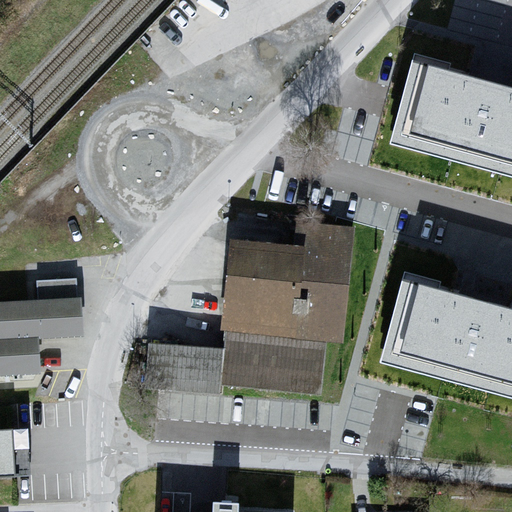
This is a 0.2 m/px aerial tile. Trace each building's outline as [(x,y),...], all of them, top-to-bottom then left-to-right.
[(511,87),(417,61),(395,139),(511,171),(511,87)] [(296,251),(238,247),(227,391),(327,399),(331,347),(350,348),(359,231),(298,226),(296,251)] [(511,308),(407,280),(385,358),(511,393),(511,308)] [(88,304),(0,308),(0,344),(46,342),(90,339),(88,304)] [(0,381),(49,378),(46,342),(0,344),(0,381)] [(28,428),(0,429),(0,476),(31,475),(28,428)] [(207,511),(244,511),(245,499),(208,498),(207,511)]
